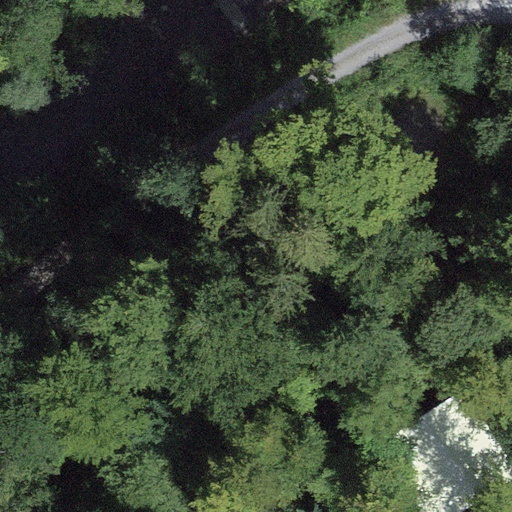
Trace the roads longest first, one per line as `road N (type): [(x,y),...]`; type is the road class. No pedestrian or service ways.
road 1 (unclassified): [(0,324),(287,101),(472,0)]
road 2 (track): [(357,59),(482,76)]
